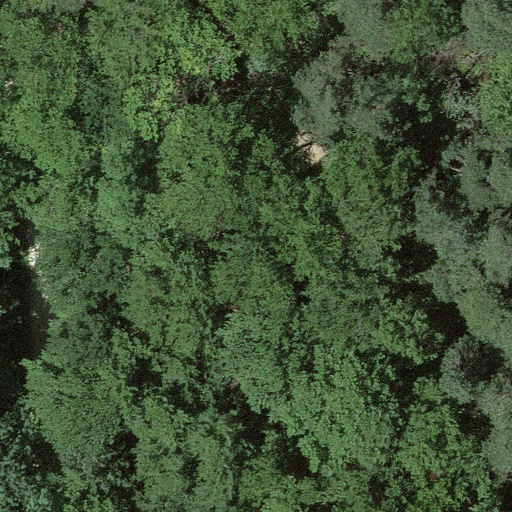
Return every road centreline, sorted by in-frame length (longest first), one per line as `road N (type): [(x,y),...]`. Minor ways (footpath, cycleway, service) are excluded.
road 1 (track): [(511,440),(161,0)]
road 2 (track): [(52,511),(42,257),(1,0)]
